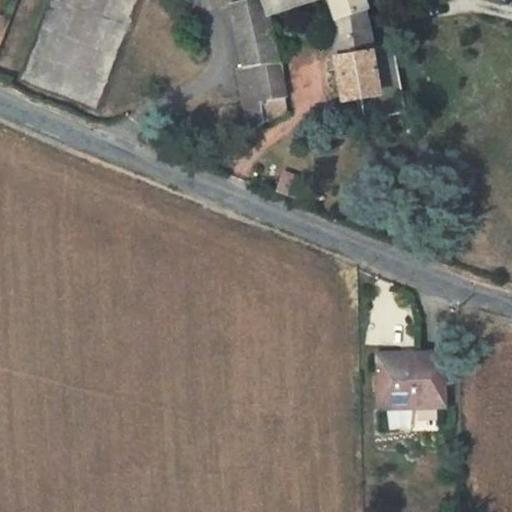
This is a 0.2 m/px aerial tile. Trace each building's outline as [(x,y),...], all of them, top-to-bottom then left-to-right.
[(251,0),(229,5),(241,68),(277,61),(280,60),(271,14),(313,0),(327,0),(333,20),(368,8),(365,0),(251,0)] [(374,50),(368,8),(333,20),(338,59),(335,59),(343,99),(364,96),(399,90),(391,47),(374,50)] [(283,99),(277,61),(241,68),(238,68),(249,132),(262,122),(259,104),(283,99)] [(402,109),(399,90),(364,96),(368,115),(402,109)] [(283,99),(259,104),(262,122),(286,118),(283,99)] [(435,359),(373,361),(374,413),(436,412),(435,359)]
